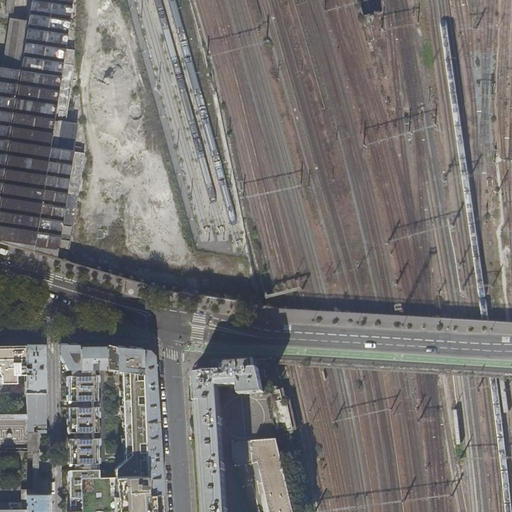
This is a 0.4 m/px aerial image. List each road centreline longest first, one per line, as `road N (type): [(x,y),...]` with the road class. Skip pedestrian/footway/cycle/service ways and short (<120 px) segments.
road 1 (secondary): [(511,347),(259,335),(168,318)]
road 2 (residential): [(168,318),(181,511)]
road 3 (secondary): [(168,318),(0,269)]
